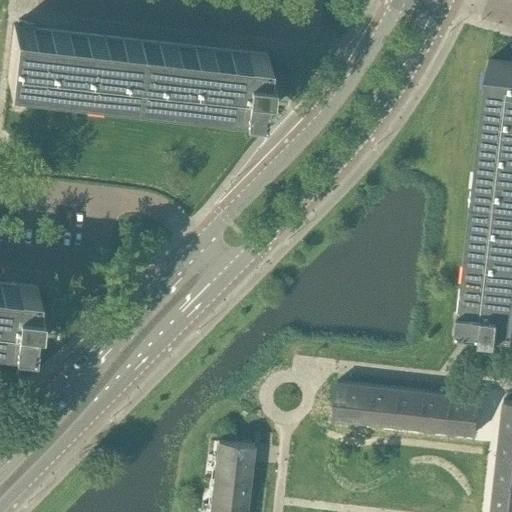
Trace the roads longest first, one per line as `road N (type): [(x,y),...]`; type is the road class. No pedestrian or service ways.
road 1 (tertiary): [(231,269),(316,185),(423,50),(447,0)]
road 2 (tertiary): [(0,506),(231,269)]
road 3 (tertiary): [(395,0),(314,118),(199,236)]
road 4 (tertiary): [(199,236),(0,459)]
road 5 (residential): [(50,0),(49,8),(303,36)]
